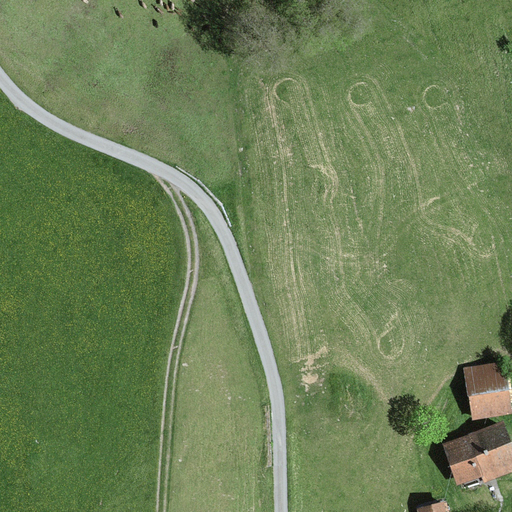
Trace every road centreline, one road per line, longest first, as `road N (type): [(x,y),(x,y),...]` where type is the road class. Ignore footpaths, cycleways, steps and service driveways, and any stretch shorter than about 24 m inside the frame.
road 1 (track): [(282,511),(270,368),(216,220),(174,177),(59,126),(0,78)]
road 2 (track): [(159,168),(182,210),(193,255),(167,404),(160,511)]
